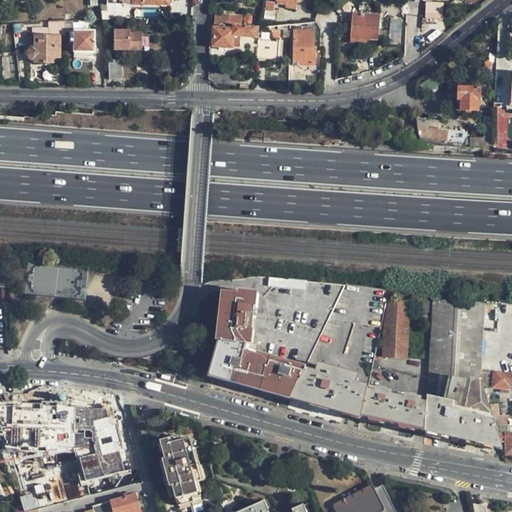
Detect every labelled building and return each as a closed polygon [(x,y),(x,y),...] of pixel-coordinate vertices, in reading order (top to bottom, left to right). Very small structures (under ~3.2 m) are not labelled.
[(274,11),(274,4),(267,2),(265,19),(277,21),(278,12),(274,11)] [(438,6),(427,5),(427,19),(443,19),(444,6),(438,6)] [(379,41),(380,15),(353,14),(351,40),(379,41)] [(215,25),(242,26),(242,17),(215,15),(215,25)] [(399,29),(400,19),(392,19),(391,29),(399,29)] [(64,37),(64,31),(64,21),(48,21),(48,28),(31,28),(31,34),(33,34),(33,44),(26,50),(26,56),(33,61),(32,63),(46,63),(46,58),(53,58),(59,58),(59,37),(64,37)] [(255,27),(242,26),(215,25),(213,47),(241,48),(241,36),(254,37),(255,27)] [(148,36),(141,36),(141,29),(113,29),(114,50),(149,50),(148,36)] [(72,31),(69,31),(69,43),(73,43),(73,51),(93,51),(93,31),(72,31)] [(259,33),(259,38),(258,57),(259,57),(279,58),(280,32),(272,31),(271,34),(259,33)] [(314,51),(314,31),(296,31),(294,64),(315,65),(315,51),(314,51)] [(108,63),(109,79),(122,79),(121,60),(113,60),(113,62),(108,63)] [(479,101),(480,97),(480,91),(480,87),(458,87),(457,100),(460,100),(459,110),(478,111),(478,101),(479,101)] [(497,148),(508,147),(507,109),(497,110),(497,148)] [(440,118),(415,115),(419,136),(448,140),(449,129),(440,128),(440,118)] [(448,140),(462,142),(465,142),(466,131),(449,129),(448,140)] [(32,264),(28,293),(85,300),(88,270),(32,264)] [(381,327),(388,290),(385,289),(345,284),(328,319),(381,327)] [(411,300),(412,293),(396,291),(391,290),(384,326),(383,356),(406,358),(409,303),(411,300)] [(211,374),(291,397),(304,370),(306,366),(257,352),(256,354),(246,351),(248,344),(250,344),(255,293),(240,292),(239,295),(224,294),(218,342),(221,342),(211,374)] [(433,295),(412,293),(411,300),(423,302),(432,303),(433,295)] [(500,314),(500,300),(463,295),(459,295),(454,294),(449,294),(433,295),(432,303),(431,321),(426,403),(425,431),(502,449),(500,441),(498,433),(497,433),(480,375),(479,370),(482,370),(483,331),(500,332),(501,318),(501,314),(500,314)] [(509,314),(510,302),(502,300),(500,300),(500,314),(501,314),(509,314)] [(501,318),(511,318),(511,301),(510,302),(509,314),(501,314),(501,318)] [(422,321),(431,321),(432,303),(423,302),(422,321)] [(318,374),(304,370),(291,397),(362,417),(368,389),(368,388),(354,384),(356,376),(321,366),(318,374)] [(500,387),(510,388),(510,385),(511,385),(511,372),(482,370),(479,370),(480,375),(485,376),(485,386),(500,387)] [(425,431),(426,403),(417,401),(418,396),(410,394),(409,399),(388,394),(389,390),(381,388),(380,392),(368,389),(362,417),(425,431)] [(101,427),(99,419),(96,402),(50,412),(56,437),(88,430),(91,443),(104,440),(101,427)] [(104,440),(129,434),(123,413),(99,419),(101,427),(104,440)] [(499,433),(497,433),(498,433),(500,441),(505,441),(505,434),(508,434),(508,426),(500,426),(499,433)] [(7,443),(11,463),(43,455),(39,436),(7,443)] [(173,437),(159,440),(177,503),(190,500),(188,496),(201,492),(197,477),(199,476),(193,452),(190,453),(186,439),(175,442),(173,437)] [(128,456),(121,457),(123,465),(118,466),(123,483),(141,478),(135,454),(128,456)] [(54,480),(52,471),(33,475),(38,498),(60,492),(57,480),(54,480)] [(93,492),(89,481),(80,484),(83,495),(93,492)] [(397,511),(387,490),(378,495),(374,487),(333,507),(335,511),(397,511)] [(140,511),(135,494),(131,495),(123,497),(93,506),(94,511),(140,511)] [(45,506),(43,499),(22,504),(24,511),(45,506)] [(305,511),(303,505),(292,510),(292,511),(268,511),(263,501),(240,511),(239,511),(305,511)] [(486,511),(485,502),(473,504),(474,511),(486,511)]
